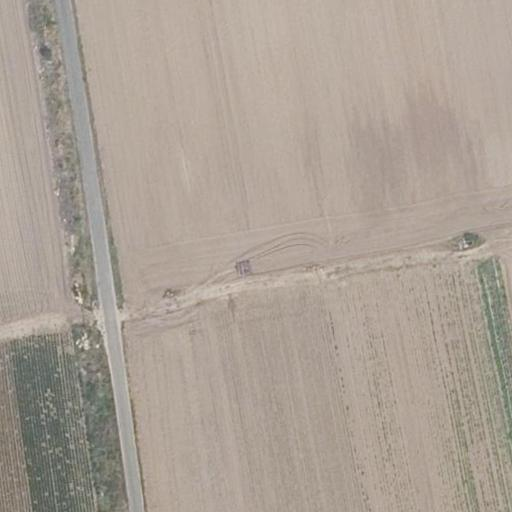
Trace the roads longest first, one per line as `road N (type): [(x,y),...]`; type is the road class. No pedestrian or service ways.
road 1 (track): [(0,336),(109,321),(199,294),(243,268),(334,257),(463,258),(511,244)]
road 2 (residential): [(56,0),(133,511)]
